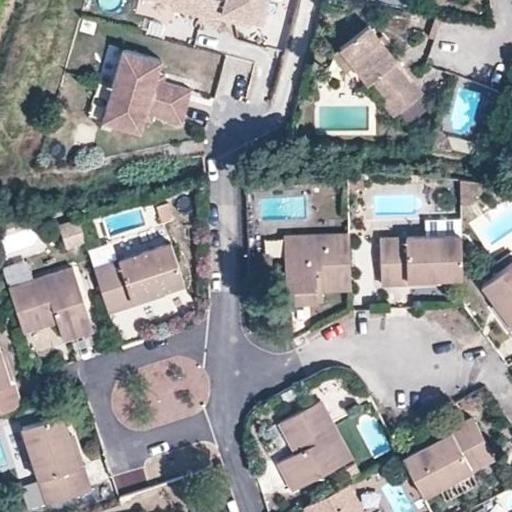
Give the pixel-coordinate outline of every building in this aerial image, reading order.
[(200,4),(185,0),(171,0),(171,3),(198,10),(200,4)] [(185,0),(200,4),(198,10),(197,16),(217,21),(219,13),(234,17),(236,11),(252,15),(262,17),(266,0),(185,0)] [(250,22),(252,15),(236,11),(234,17),(250,22)] [(395,55),(367,20),(339,43),(367,78),(371,75),(386,94),(382,97),(393,111),(397,108),(421,89),(422,88),(411,74),(408,76),(403,80),(387,61),(393,57),(395,55)] [(367,78),(339,43),(332,48),(360,84),(367,78)] [(164,77),(155,75),(158,67),(161,55),(123,44),(102,116),(140,127),(144,115),(146,107),(154,109),(182,117),(191,85),(164,77)] [(242,92),(251,61),(226,54),(217,85),(242,92)] [(408,76),(393,57),(387,61),(403,80),(408,76)] [(164,77),(166,69),(158,67),(155,75),(164,77)] [(406,120),(430,101),(421,89),(397,108),(406,120)] [(151,117),(154,109),(146,107),(144,115),(151,117)] [(475,202),(479,181),(461,178),(460,203),(470,204),(475,202)] [(173,216),(169,202),(157,206),(161,220),(173,216)] [(86,242),(78,218),(59,224),(67,248),(86,242)] [(352,288),(350,234),(285,235),(286,301),(317,300),(316,283),(322,283),(323,289),(352,288)] [(463,277),(461,235),(380,238),(382,283),(409,282),(409,279),(441,278),(463,277)] [(184,282),(172,243),(94,268),(108,311),(134,303),(133,299),(163,289),(184,282)] [(511,262),(483,284),(496,302),(511,322),(511,329),(511,330),(511,262)] [(94,330),(73,267),(9,287),(24,332),(57,321),(63,340),(94,330)] [(133,299),(134,303),(164,293),(163,289),(133,299)] [(511,329),(511,322),(496,302),(493,304),(511,330),(511,329)] [(13,380),(3,350),(0,350),(0,351),(10,381),(13,380)] [(10,381),(0,351),(0,412),(21,406),(13,380),(10,381)] [(480,410),(471,395),(460,401),(465,409),(480,410)] [(353,459),(321,400),(280,421),(296,452),(279,461),(294,490),(353,459)] [(79,465),(69,435),(62,413),(22,426),(48,504),(91,489),(83,464),(79,465)] [(495,457),(474,417),(450,430),(451,433),(423,448),(404,458),(423,495),(495,457)] [(423,448),(451,433),(450,430),(421,445),(423,448)] [(83,464),(73,433),(69,435),(79,465),(83,464)] [(361,476),(355,464),(340,471),(347,483),(361,476)] [(363,511),(349,483),(305,506),(308,511),(363,511)]
